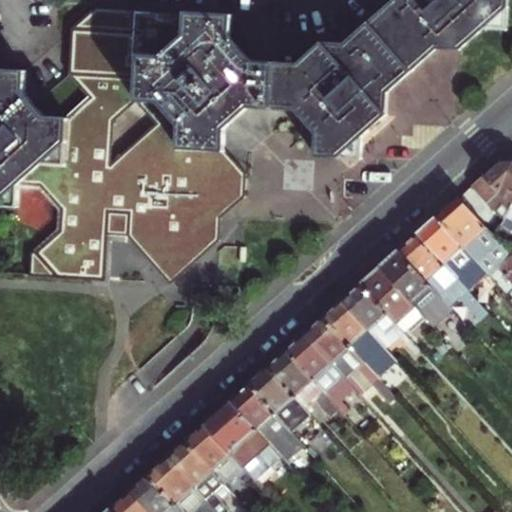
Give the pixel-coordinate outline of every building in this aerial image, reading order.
[(67,143),(21,185),(42,186),(63,209),(62,232),(46,246),(38,253),(39,254),(60,277),(91,279),(107,280),(110,213),(122,213),(131,213),(130,237),(174,283),(200,259),(221,240),(222,220),(246,199),(247,173),(226,150),(227,134),(227,127),(252,107),(276,108),(297,109),(317,132),(316,157),(342,158),(363,159),(365,137),(378,124),(389,115),(379,102),(450,39),(461,50),(486,29),(508,30),(509,0),(395,0),(394,1),(343,47),(335,54),(324,43),(300,64),(276,63),(253,62),(255,40),(230,15),(97,7),(73,28),(70,74),(91,98),(68,118),(67,143)] [(0,206),(19,208),(21,185),(67,143),(68,118),(46,117),(26,93),(27,71),(0,69),(0,206)] [(511,161),(499,163),(472,187),(504,221),(511,206),(511,161)] [(511,257),(459,198),(449,207),(437,218),(492,280),(502,271),(511,282),(511,257)] [(511,206),(504,221),(501,226),(511,232),(511,206)] [(492,280),(437,218),(430,224),(418,235),(455,276),(469,264),(472,267),(470,269),(492,294),(499,288),(492,280)] [(455,276),(418,235),(410,242),(399,252),(445,303),(456,294),(482,324),(491,316),(455,276)] [(445,303),(399,252),(391,259),(381,268),(427,320),(434,328),(452,311),(445,303)] [(427,320),(381,268),(375,274),(362,285),(408,337),(427,320)] [(408,337),(362,285),(355,291),(343,302),(386,350),(400,338),(417,357),(422,352),(408,337)] [(386,350),(343,302),(336,309),(324,318),(381,381),(399,365),(386,350)] [(381,381),(324,318),(316,326),(306,335),(360,395),(373,384),(384,396),(390,391),(381,381)] [(360,395),(306,335),(298,342),(288,352),(347,418),(365,438),(373,430),(350,404),(360,395)] [(347,418),(288,352),(279,360),(269,368),(307,411),(317,402),(333,420),(335,418),(340,423),(347,418)] [(307,411),(269,368),(261,375),(250,385),(290,430),(309,414),(307,411)] [(290,430),(250,385),(243,391),(232,401),(283,458),(287,463),(306,447),(290,430)] [(283,458),(232,401),(219,412),(204,426),(245,471),(255,483),(283,458)] [(245,471),(204,426),(196,433),(186,442),(232,494),(237,499),(247,490),(256,500),(264,493),(255,483),(245,471)] [(232,494),(186,442),(179,448),(165,461),(179,476),(183,473),(196,488),(194,490),(214,511),(229,511),(222,503),(232,494)] [(179,476),(165,461),(161,465),(148,476),(180,511),(214,511),(194,490),(196,488),(183,473),(179,476)] [(180,511),(148,476),(142,481),(128,494),(141,509),(145,506),(150,511),(180,511)] [(141,509),(128,494),(124,498),(111,509),(113,511),(150,511),(145,506),(141,509)]
